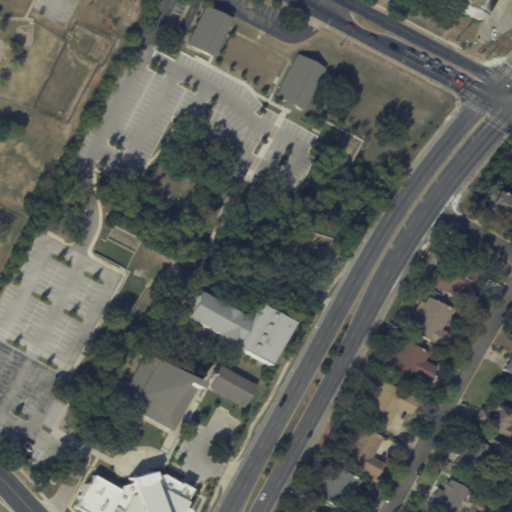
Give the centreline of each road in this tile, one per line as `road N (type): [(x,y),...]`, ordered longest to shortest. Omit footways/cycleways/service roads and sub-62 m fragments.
road 1 (secondary): [(491,89),(378,234),(224,511)]
road 2 (secondary): [(258,511),(401,256)]
road 3 (residential): [(397,511),(511,304)]
road 4 (secondary): [(297,0),(491,89)]
road 5 (secondary): [(401,256),(511,112)]
road 6 (secondary): [(491,89),(450,55),(348,0)]
